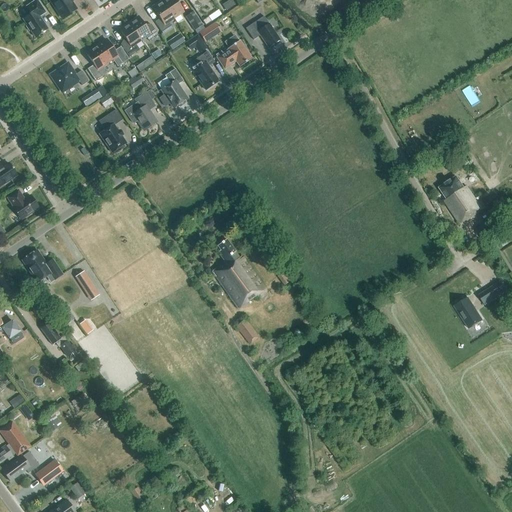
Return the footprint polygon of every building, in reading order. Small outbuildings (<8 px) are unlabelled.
[(31,32),(35,38),(48,29),(39,17),(46,13),(37,0),(26,7),(31,14),(23,20),(27,26),(26,27),(30,32),(31,32)] [(73,0),(49,0),(63,19),(76,10),(73,5),(70,5),(71,2),(73,0)] [(163,3),(174,19),(184,13),(175,0),(164,0),(165,2),(163,3)] [(200,0),(188,0),(195,11),(201,7),(198,2),(200,0)] [(235,5),(231,0),(229,0),(222,5),(226,11),(235,5)] [(174,19),(163,3),(161,4),(159,3),(153,7),(154,9),(153,9),(160,19),(155,23),(162,33),(171,27),(169,23),(174,19)] [(197,35),(200,33),(205,30),(193,12),(186,18),(197,35)] [(202,21),(205,26),(211,22),(208,17),(202,21)] [(269,48),(280,41),(269,25),(270,25),(269,24),(269,25),(264,17),(246,29),(253,41),(260,36),(269,48)] [(130,25),(141,42),(146,38),(149,42),(158,35),(151,25),(146,29),(139,19),(138,18),(132,21),(131,24),(130,25)] [(120,32),(127,42),(121,45),(129,58),(140,50),(136,45),(141,42),(130,25),(128,26),(126,26),(120,30),(121,31),(120,32)] [(205,30),(200,33),(205,41),(215,35),(210,26),(205,30)] [(179,34),(166,42),(171,50),(184,41),(179,34)] [(220,52),(215,55),(217,58),(225,69),(236,62),(240,67),(252,60),(247,52),(247,50),(245,46),(242,46),(239,41),(235,35),(224,43),(228,49),(229,51),(222,55),(220,52)] [(197,36),(186,43),(191,51),(195,48),(199,54),(206,49),(197,36)] [(96,46),(107,63),(113,60),(118,67),(129,60),(121,48),(114,52),(107,40),(100,45),(99,43),(96,46)] [(107,63),(96,46),(92,48),(93,50),(86,54),(94,65),(87,70),(96,82),(107,74),(112,71),(107,64),(107,63)] [(215,63),(207,52),(193,61),(198,69),(193,72),(205,91),(219,82),(209,67),(215,63)] [(142,64),(136,67),(140,73),(145,69),(142,64)] [(75,76),(68,65),(57,72),(56,71),(50,75),(51,76),(50,77),(54,82),(55,82),(62,92),(79,81),(82,87),(89,82),(81,71),(75,76)] [(183,102),(187,99),(186,100),(181,92),(182,92),(181,89),(178,85),(183,82),(175,69),(165,76),(170,84),(161,91),(164,95),(164,96),(160,98),(160,100),(164,106),(166,107),(171,103),(171,104),(171,103),(174,108),(173,109),(177,106),(178,107),(180,107),(184,105),(184,103),(183,102)] [(143,82),(140,76),(134,79),(138,85),(143,82)] [(100,88),(97,90),(102,98),(105,96),(100,88)] [(101,97),(97,91),(93,94),(97,100),(101,97)] [(146,93),(151,101),(154,99),(149,91),(146,93)] [(151,101),(146,93),(135,101),(137,104),(125,112),(133,124),(137,121),(144,132),(157,123),(149,111),(155,107),(151,101)] [(108,94),(104,97),(109,106),(114,103),(108,94)] [(116,110),(99,122),(105,131),(99,135),(112,154),(126,144),(114,126),(123,120),(116,110)] [(0,187),(17,176),(13,170),(14,169),(13,168),(12,169),(9,164),(2,168),(0,165),(0,187)] [(456,177),(440,188),(448,200),(444,202),(460,225),(466,221),(467,222),(483,211),(467,187),(464,189),(456,177)] [(13,208),(21,220),(39,209),(30,196),(24,200),(18,191),(7,198),(13,208)] [(481,201),(477,203),(483,210),(486,208),(484,206),(482,203),(481,201)] [(245,228),(249,233),(254,229),(250,224),(245,228)] [(211,273),(238,310),(265,290),(241,257),(239,258),(226,240),(217,246),(220,250),(217,252),(225,263),(211,273)] [(24,263),(38,283),(51,274),(55,280),(62,275),(53,261),(47,266),(38,253),(24,263)] [(91,301),(99,295),(83,272),(75,277),(91,301)] [(487,290),(478,296),(485,306),(493,301),(487,290)] [(469,329),(482,321),(468,298),(454,307),(469,329)] [(52,308),(65,326),(75,319),(62,301),(52,308)] [(0,332),(4,334),(5,333),(9,339),(19,332),(12,322),(4,328),(2,325),(2,324),(0,320),(0,332)] [(245,321),(236,328),(249,345),(258,338),(245,321)] [(54,330),(49,323),(42,329),(49,340),(52,345),(56,343),(59,348),(60,347),(67,357),(72,353),(74,357),(79,353),(73,344),(71,346),(64,336),(61,339),(55,330),(54,330)] [(87,365),(84,360),(75,367),(78,372),(87,365)] [(89,401),(83,394),(78,398),(81,402),(80,403),(77,399),(71,403),(76,411),(89,401)] [(25,402),(20,395),(13,399),(18,406),(25,402)] [(43,419),(52,432),(58,428),(49,415),(43,419)] [(0,463),(6,459),(8,461),(12,458),(11,456),(15,453),(17,455),(28,447),(11,423),(0,432),(10,445),(6,448),(4,446),(0,449),(0,463)] [(10,464),(1,471),(3,473),(10,482),(29,468),(21,456),(10,464)] [(54,461),(35,475),(43,486),(62,472),(54,461)] [(69,489),(76,499),(84,494),(76,484),(69,489)] [(142,494),(137,487),(130,492),(138,503),(141,501),(139,497),(142,494)] [(49,511),(73,511),(65,501),(49,511)]
